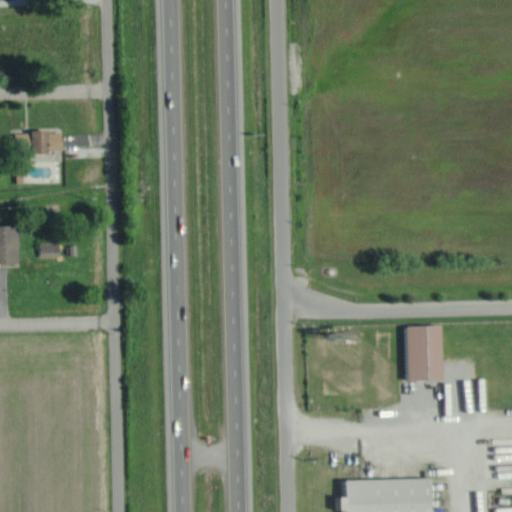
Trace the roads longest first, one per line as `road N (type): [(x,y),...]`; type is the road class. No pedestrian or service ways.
road 1 (motorway): [(238,511),(225,0)]
road 2 (residential): [(289,511),(277,0)]
road 3 (motorway): [(171,0),(183,511)]
road 4 (residential): [(121,511),(111,0)]
road 5 (residential): [(285,308),(511,308)]
